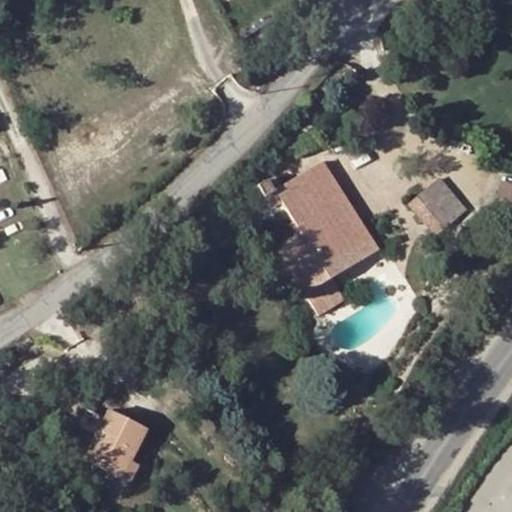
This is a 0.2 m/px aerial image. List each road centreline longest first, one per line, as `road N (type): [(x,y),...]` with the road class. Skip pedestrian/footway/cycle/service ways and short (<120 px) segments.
road 1 (unclassified): [(353,21),(205,177),(0,338)]
road 2 (tertiary): [(402,511),(511,353)]
